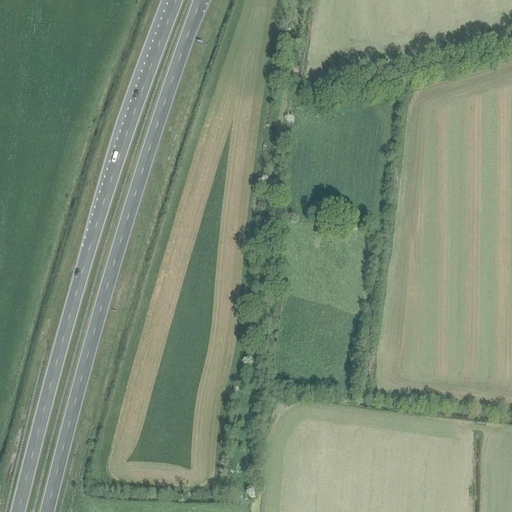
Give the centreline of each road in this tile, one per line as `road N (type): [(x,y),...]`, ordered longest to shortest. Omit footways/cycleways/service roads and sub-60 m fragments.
road 1 (trunk): [(175,0),(96,222),(17,511)]
road 2 (trunk): [(47,511),(103,297),(200,0)]
